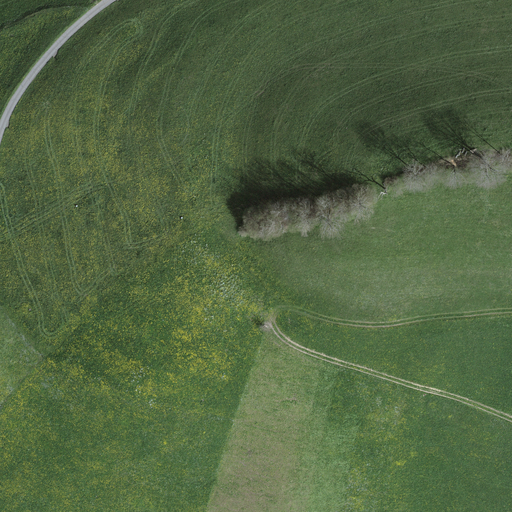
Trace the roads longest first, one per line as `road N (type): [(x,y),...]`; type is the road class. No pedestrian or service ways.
road 1 (track): [(511,423),(306,351),(279,332),(281,321),(362,326),(511,313)]
road 2 (unclassified): [(109,0),(41,62),(0,132)]
